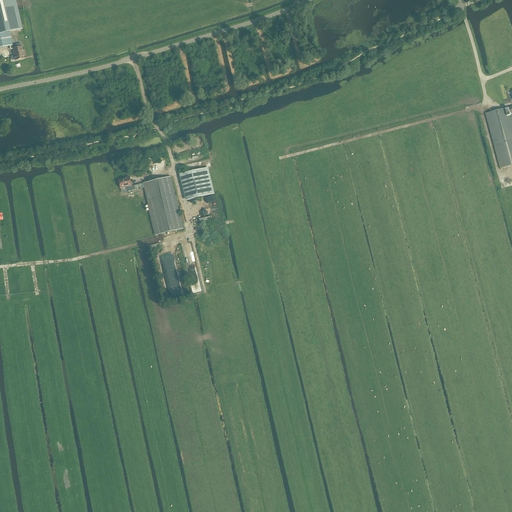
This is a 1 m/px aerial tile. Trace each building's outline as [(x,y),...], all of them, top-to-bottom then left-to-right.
[(21,29),(14,0),(0,0),(0,6),(3,6),(9,32),(15,30),(21,29)] [(13,61),(15,60),(15,61),(24,59),(22,47),(21,44),(12,46),(12,45),(13,45),(9,32),(3,6),(0,6),(0,48),(10,46),(11,50),(13,49),(14,56),(12,57),(11,58),(12,60),(13,61)] [(511,106),(485,114),(500,169),(511,166),(511,115),(511,114),(511,113),(511,106)] [(182,174),(189,200),(214,194),(208,168),(182,174)] [(130,177),(119,180),(120,189),(127,187),(128,192),(135,190),(134,186),(132,186),(130,177)] [(143,184),(155,232),(156,236),(183,229),(171,177),(143,184)] [(158,244),(148,246),(150,252),(159,249),(158,244)]
